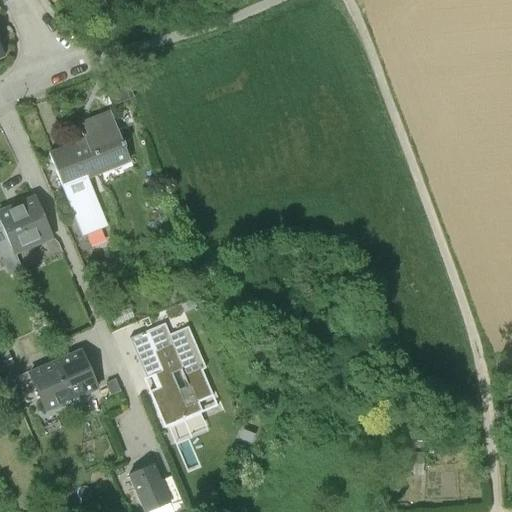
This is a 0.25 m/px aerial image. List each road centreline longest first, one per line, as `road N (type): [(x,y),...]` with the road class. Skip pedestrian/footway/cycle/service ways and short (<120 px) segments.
road 1 (track): [(493,511),(471,332),(345,0)]
road 2 (track): [(51,63),(116,52),(276,0)]
